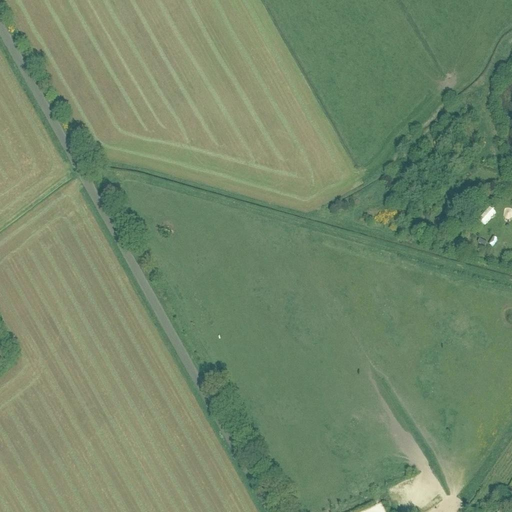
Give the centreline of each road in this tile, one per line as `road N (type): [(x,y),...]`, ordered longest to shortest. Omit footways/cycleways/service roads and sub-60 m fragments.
road 1 (unclassified): [(269,511),(0,26)]
road 2 (track): [(511,285),(139,178),(85,179)]
